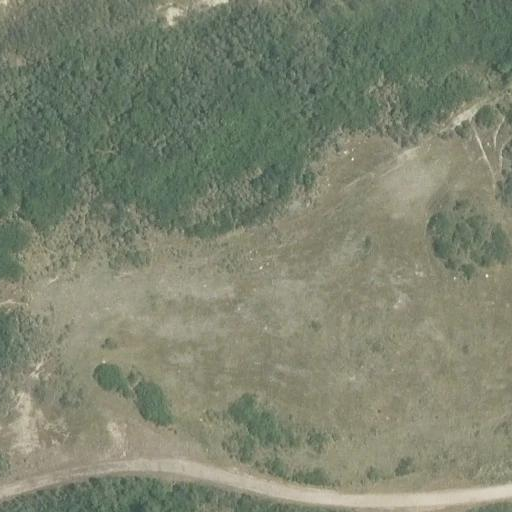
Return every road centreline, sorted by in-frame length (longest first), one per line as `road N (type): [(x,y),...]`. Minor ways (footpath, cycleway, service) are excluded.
road 1 (track): [(511,485),(398,501),(303,498),(164,464),(89,471),(0,494)]
road 2 (track): [(164,464),(66,398),(0,379)]
